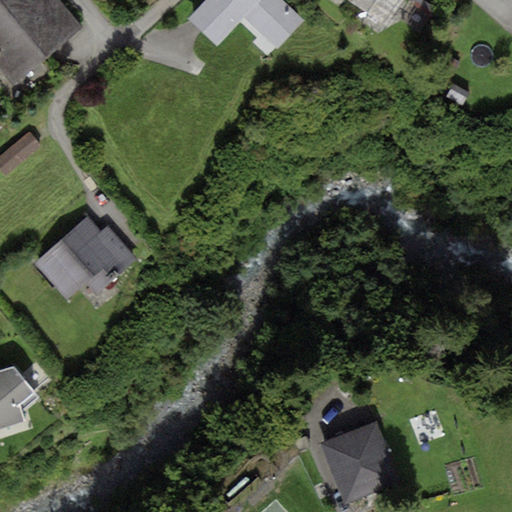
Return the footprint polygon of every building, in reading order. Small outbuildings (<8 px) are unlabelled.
[(61,0),(0,0),(0,61),(20,85),(87,30),(61,0)] [(279,0),(214,0),(190,25),(218,51),(247,20),(280,51),(305,25),(279,0)] [(407,0),(350,0),(391,26),(407,0)] [(29,133),(0,159),(0,168),(10,179),(43,149),(29,133)] [(84,216),(34,268),(70,303),(90,283),(103,296),(139,259),(109,230),(103,235),(84,216)] [(0,373),(0,432),(29,422),(24,405),(39,393),(18,366),(0,373)] [(376,422),(321,444),(346,505),(401,483),(376,422)]
